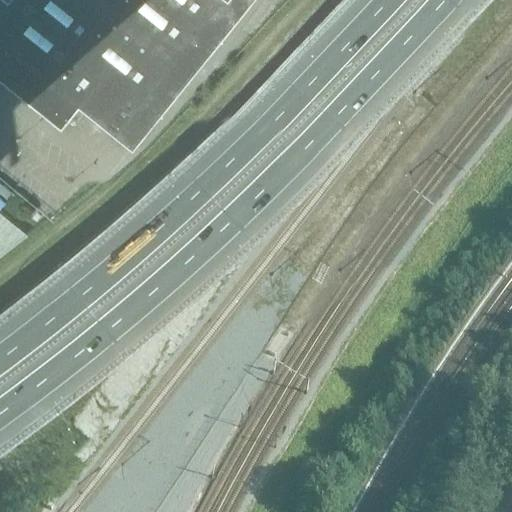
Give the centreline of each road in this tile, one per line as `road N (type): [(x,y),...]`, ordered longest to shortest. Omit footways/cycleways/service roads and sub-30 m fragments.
road 1 (motorway): [(0,398),(74,340),(243,180),(405,0)]
road 2 (motorway): [(347,0),(158,204),(0,342)]
